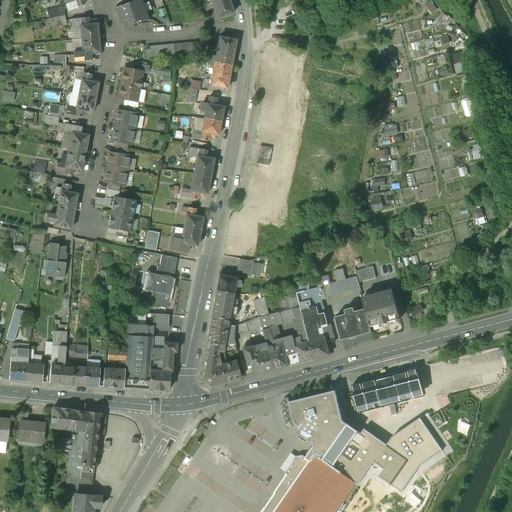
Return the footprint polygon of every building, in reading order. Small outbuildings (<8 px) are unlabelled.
[(64,0),(68,10),(77,6),(75,0),(64,0)] [(135,0),(127,3),(114,8),(120,22),(131,18),(132,21),(149,20),(141,0),(135,0)] [(198,0),(193,0),(198,10),(201,9),(198,0)] [(431,0),(429,0),(425,3),(433,13),(438,9),(431,0)] [(229,1),(213,7),(217,19),(233,12),(229,1)] [(47,9),(49,19),(64,15),(62,6),(47,9)] [(64,15),(49,19),(51,28),(67,25),(64,15)] [(88,17),(80,18),(80,23),(81,25),(79,25),(79,26),(81,40),(98,38),(96,23),(94,24),(94,20),(88,21),(88,17)] [(442,33),(443,43),(457,43),(456,33),(442,33)] [(236,39),(219,36),(217,49),(234,52),(236,39)] [(98,38),(81,40),(82,51),(82,54),(83,54),(83,57),(84,61),(91,60),(91,56),(97,55),(96,52),(99,52),(98,38)] [(201,42),(173,45),(174,56),(202,54),(201,42)] [(173,45),(145,47),(146,59),(174,56),(173,45)] [(234,52),(217,49),(215,56),(212,56),(211,61),(231,65),(234,52)] [(255,84),(275,88),(281,54),(261,50),(255,84)] [(56,56),(56,65),(60,66),(71,66),(71,56),(56,56)] [(293,83),(301,84),(303,69),(307,69),(308,62),(296,60),(293,83)] [(231,65),(211,61),(210,65),(213,66),(212,73),(229,76),(231,65)] [(148,66),(132,63),(131,70),(141,72),(147,74),(148,66)] [(131,70),(124,68),(120,86),(138,89),(138,88),(141,87),(141,83),(140,80),(141,72),(131,70)] [(161,81),(171,81),(171,70),(161,70),(161,81)] [(91,74),(83,72),(82,77),(81,79),(80,81),(78,94),(95,97),(98,83),(96,82),(96,80),(90,78),(91,74)] [(229,76),(212,73),(210,86),(227,89),(229,76)] [(196,83),(190,82),(189,88),(197,90),(199,90),(200,84),(196,83)] [(138,89),(120,86),(118,98),(136,101),(138,89)] [(189,88),(187,88),(184,102),(194,102),(197,90),(189,88)] [(95,97),(78,94),(76,103),(75,107),(77,107),(75,114),(75,115),(83,117),(84,112),(90,113),(90,111),(92,111),(95,97)] [(216,98),(209,96),(208,101),(207,103),(206,104),(204,118),(221,121),(223,107),(220,106),(221,103),(215,102),(216,100),(216,98)] [(462,100),(467,116),(475,113),(470,97),(462,100)] [(67,114),(75,115),(75,114),(72,113),(73,110),(70,109),(70,106),(75,107),(76,103),(69,102),(67,114)] [(446,105),(448,114),(459,111),(457,102),(446,105)] [(59,111),(58,117),(60,118),(63,118),(64,108),(47,105),(46,115),(54,116),(55,110),(59,111)] [(134,107),(123,105),(122,111),(133,113),(134,107)] [(259,107),(255,141),(275,144),(280,110),(259,107)] [(122,111),(117,110),(114,122),(112,125),(135,129),(137,114),(133,113),(122,111)] [(60,118),(58,117),(57,123),(52,123),(54,116),(46,115),(44,124),(59,127),(60,118)] [(221,121),(204,118),(201,132),(202,132),(201,139),(208,140),(209,136),(214,137),(215,134),(218,135),(221,121)] [(396,122),(385,124),(387,134),(398,132),(396,122)] [(73,125),(63,123),(61,133),(70,135),(71,132),(72,132),(73,125)] [(81,127),(73,125),(72,132),(71,132),(70,135),(67,150),(84,153),(88,135),(85,135),(86,132),(80,131),(81,127)] [(135,129),(112,125),(113,128),(111,140),(116,141),(128,143),(132,144),(135,129)] [(201,139),(202,132),(201,132),(192,130),(191,137),(201,139)] [(128,143),(116,141),(115,147),(126,149),(128,143)] [(271,148),(260,146),(257,163),(268,165),(271,148)] [(352,157),(352,147),(341,146),(340,157),(352,157)] [(197,155),(197,156),(199,149),(189,147),(188,154),(197,155)] [(206,150),(199,149),(197,156),(197,155),(193,173),(210,176),(213,159),(210,158),(211,155),(205,154),(206,150)] [(84,153),(67,150),(65,164),(56,162),(54,170),(64,172),(64,174),(72,175),(72,171),(78,172),(79,170),(81,170),(84,153)] [(114,152),(109,152),(106,167),(127,171),(130,156),(125,155),(114,152)] [(46,161),(34,159),(32,170),(43,173),(46,161)] [(127,171),(106,167),(103,182),(119,185),(124,186),(127,171)] [(210,176),(193,173),(190,190),(191,190),(189,197),(197,199),(198,195),(203,196),(204,193),(207,193),(210,176)] [(371,178),(372,190),(386,190),(385,177),(371,178)] [(69,189),(70,185),(62,183),(61,188),(61,190),(60,190),(60,194),(58,205),(74,208),(77,194),(74,193),(75,190),(69,189)] [(119,185),(108,183),(107,189),(118,191),(119,185)] [(117,197),(114,196),(113,199),(112,198),(110,209),(111,210),(111,212),(131,216),(131,212),(133,213),(134,203),(133,203),(134,200),(117,197)] [(74,208),(58,205),(56,215),(48,214),(46,220),(54,222),(54,226),(69,229),(70,222),(72,222),(74,208)] [(176,215),(185,217),(186,214),(187,207),(178,205),(176,215)] [(195,208),(187,207),(186,214),(185,217),(183,229),(200,232),(202,217),(199,217),(200,214),(194,213),(195,208)] [(131,216),(111,212),(110,214),(108,225),(108,228),(115,229),(127,232),(128,232),(128,228),(130,228),(131,220),(130,219),(131,216)] [(224,249),(244,252),(248,218),(229,215),(224,249)] [(127,232),(115,229),(113,241),(125,243),(127,232)] [(200,232),(183,229),(181,240),(172,238),(170,247),(187,251),(187,247),(193,248),(194,245),(197,246),(200,232)] [(159,233),(147,230),(144,248),(155,251),(159,233)] [(271,234),(264,233),(261,248),(268,249),(271,234)] [(58,244),(49,243),(45,271),(58,272),(58,271),(64,271),(66,257),(64,257),(65,247),(61,246),(61,247),(57,247),(58,244)] [(158,275),(173,277),(177,258),(161,255),(158,275)] [(249,261),(239,259),(237,272),(250,274),(253,260),(249,261)] [(336,273),(339,282),(347,279),(345,271),(336,273)] [(154,292),(170,295),(173,277),(158,275),(145,272),(142,289),(154,292)] [(231,274),(219,272),(216,290),(233,294),(235,287),(239,287),(240,281),(236,280),(236,278),(230,277),(231,274)] [(329,284),(322,286),(325,298),(360,289),(356,277),(347,279),(339,282),(329,284)] [(322,286),(311,289),(312,294),(318,292),(320,299),(325,298),(322,286)] [(233,294),(216,290),(215,298),(214,298),(214,301),(214,302),(210,322),(227,325),(229,316),(235,317),(237,307),(235,307),(236,300),(232,299),(233,294)] [(392,291),(362,299),(365,309),(370,328),(399,320),(392,291)] [(433,291),(421,293),(423,305),(435,303),(433,291)] [(170,295),(154,292),(151,305),(167,308),(170,295)] [(305,296),(298,298),(300,307),(309,341),(316,340),(313,330),(322,327),(327,326),(327,325),(320,299),(318,292),(312,294),(305,296)] [(296,293),(286,296),(288,303),(289,303),(291,309),(292,309),(300,307),(298,298),(296,293)] [(264,298),(254,300),(258,317),(268,315),(264,298)] [(309,341),(300,307),(292,309),(295,320),(300,338),(301,343),(309,341)] [(352,308),(344,310),(345,314),(334,317),(341,340),(371,332),(370,328),(365,309),(353,312),(352,308)] [(291,309),(280,312),(283,324),(295,320),(292,309),(291,309)] [(268,315),(258,317),(262,330),(270,328),(269,327),(283,324),(280,312),(268,315)] [(168,315),(154,314),(153,326),(153,328),(167,329),(168,315)] [(227,325),(210,322),(209,330),(208,335),(211,336),(209,345),(218,344),(218,345),(222,345),(223,345),(235,344),(234,338),(233,338),(234,326),(227,325)] [(153,326),(127,324),(125,352),(125,359),(124,369),(123,387),(148,389),(151,347),(152,347),(153,328),(153,326)] [(283,324),(269,327),(270,328),(273,341),(286,338),(283,324)] [(17,327),(9,325),(5,338),(13,340),(17,327)] [(327,326),(322,327),(324,337),(325,341),(334,339),(330,325),(327,325),(327,326)] [(322,327),(313,330),(316,340),(324,337),(322,327)] [(286,338),(273,341),(270,328),(262,330),(265,343),(272,370),(288,365),(286,356),(292,355),(287,338),(286,338)] [(59,341),(65,342),(66,331),(52,330),(52,339),(51,354),(50,361),(54,361),(54,357),(58,357),(59,341)] [(293,340),(292,336),(287,338),(292,355),(286,356),(288,365),(299,362),(294,345),(293,340)] [(316,340),(309,341),(314,359),(329,355),(325,341),(324,337),(316,340)] [(50,361),(50,364),(63,365),(64,356),(65,346),(65,342),(59,341),(58,357),(54,357),(54,361),(50,361)] [(177,342),(164,341),(163,348),(152,347),(151,347),(148,389),(168,390),(169,371),(172,371),(173,351),(176,352),(177,342)] [(301,343),(294,345),(299,362),(314,359),(309,341),(301,343)] [(18,343),(11,342),(10,347),(9,362),(26,363),(26,357),(27,349),(18,348),(18,343)] [(254,343),(242,346),(242,349),(246,365),(250,364),(253,375),(272,370),(265,343),(255,345),(254,343)] [(209,345),(203,379),(208,386),(224,382),(220,365),(218,355),(218,352),(218,345),(218,344),(209,345)] [(72,346),(65,346),(64,356),(73,356),(74,349),(71,349),(72,346)] [(110,350),(108,350),(107,358),(125,359),(125,352),(110,350)] [(236,360),(226,363),(220,365),(224,382),(240,378),(236,360)] [(26,363),(9,362),(8,379),(24,381),(24,380),(25,380),(26,363)] [(43,365),(26,363),(25,380),(41,382),(43,365)] [(63,365),(50,364),(48,382),(62,383),(63,366),(63,365)] [(63,366),(62,383),(71,384),(72,366),(63,366)] [(78,367),(72,366),(71,384),(84,385),(85,367),(78,367)] [(99,368),(85,367),(84,385),(98,386),(99,368)] [(124,369),(103,368),(102,386),(123,387),(124,369)] [(406,372),(362,383),(362,382),(352,385),(357,405),(421,388),(416,369),(406,371),(406,372)] [(328,453),(348,424),(343,421),(335,390),(289,402),(294,423),(302,429),(301,434),(308,438),(312,435),(313,443),(315,454),(323,460),(328,453)] [(58,408),(52,407),(50,426),(56,427),(58,408)] [(74,410),(58,408),(56,427),(72,428),(74,410)] [(89,412),(74,410),(72,428),(87,430),(89,412)] [(99,413),(89,412),(87,430),(97,431),(99,413)] [(36,422),(29,421),(29,420),(26,420),(20,419),(18,439),(25,440),(26,437),(42,439),(44,422),(36,421),(36,422)] [(420,419),(393,438),(387,445),(364,429),(361,433),(348,424),(328,453),(323,460),(356,483),(359,485),(374,462),(384,469),(379,476),(391,484),(402,492),(416,470),(443,452),(433,439),(420,419)] [(85,440),(70,438),(69,450),(66,481),(78,483),(91,484),(97,431),(87,430),(85,440)] [(70,438),(56,437),(55,447),(69,450),(70,438)] [(323,460),(315,454),(310,460),(274,511),(336,511),(356,483),(323,460)] [(262,511),(274,511),(310,460),(303,455),(298,457),(286,473),(287,474),(275,492),(276,493),(262,511)] [(78,483),(66,481),(64,493),(74,494),(74,493),(77,493),(78,483)] [(77,493),(74,493),(74,494),(72,511),(92,511),(93,507),(100,507),(101,496),(77,493)]
